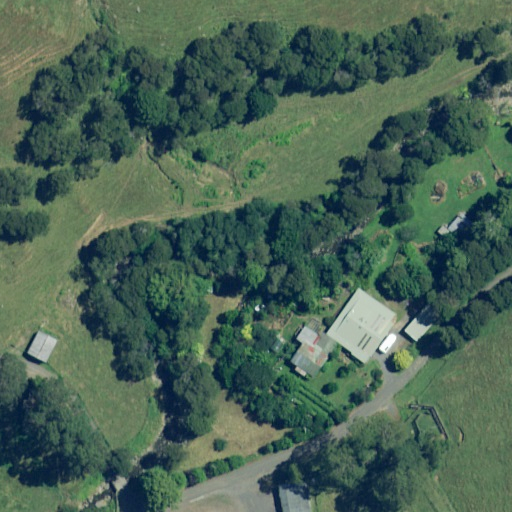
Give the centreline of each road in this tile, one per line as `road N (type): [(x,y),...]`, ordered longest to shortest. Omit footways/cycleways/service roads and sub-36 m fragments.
road 1 (unclassified): [(139,511),(345,424),(380,399),(450,319),(511,271)]
road 2 (track): [(129,511),(92,430),(61,390),(28,363),(0,356)]
road 3 (track): [(445,511),(380,399)]
